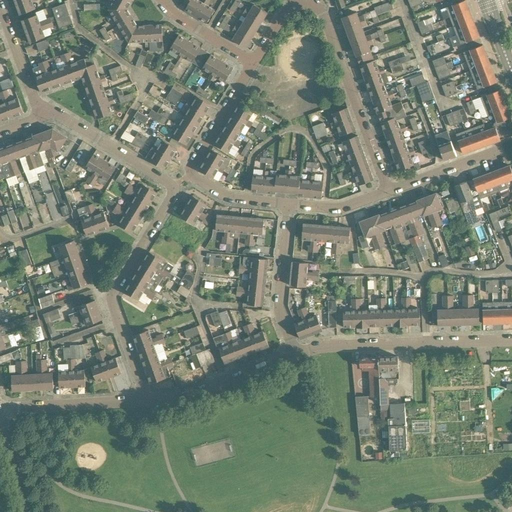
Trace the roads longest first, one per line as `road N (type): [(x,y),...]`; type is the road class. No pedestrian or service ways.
road 1 (residential): [(145,402),(111,296),(172,188)]
road 2 (residential): [(295,355),(511,340)]
road 3 (residential): [(387,192),(324,21),(304,2)]
road 4 (residential): [(145,402),(203,392),(295,355)]
road 5 (residential): [(295,355),(278,308),(287,204)]
road 6 (residential): [(0,411),(145,402)]
road 7 (residential): [(172,188),(51,113)]
road 8 (residential): [(192,173),(253,62)]
road 9 (residential): [(387,192),(502,150)]
